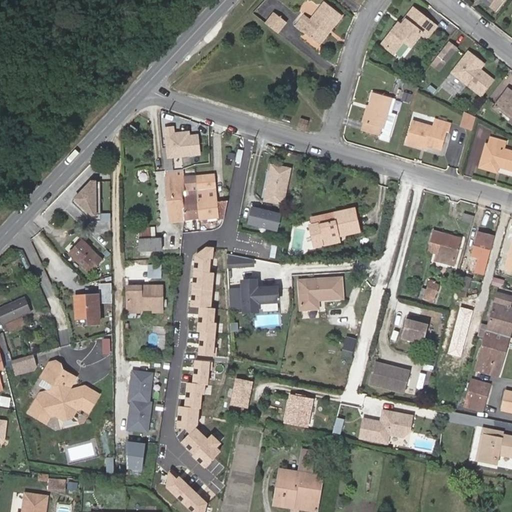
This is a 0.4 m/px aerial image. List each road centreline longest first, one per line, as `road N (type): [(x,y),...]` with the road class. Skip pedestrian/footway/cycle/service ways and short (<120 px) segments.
road 1 (residential): [(248,124),(232,215),(223,230),(186,250),(165,448),(198,475)]
road 2 (secondary): [(0,241),(146,86)]
road 3 (residential): [(325,147),(511,200)]
road 4 (unknown): [(385,258),(273,289),(211,270)]
road 5 (residential): [(379,0),(325,147)]
